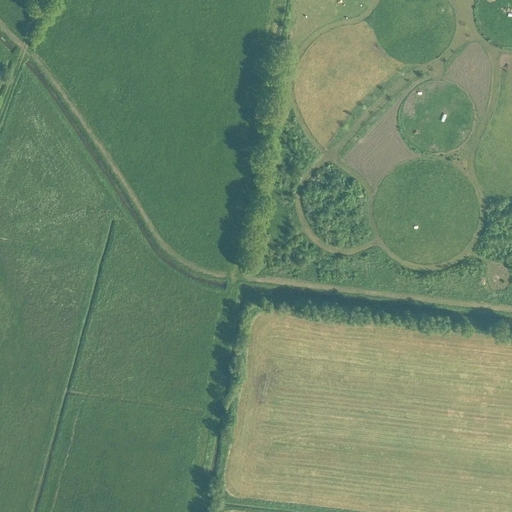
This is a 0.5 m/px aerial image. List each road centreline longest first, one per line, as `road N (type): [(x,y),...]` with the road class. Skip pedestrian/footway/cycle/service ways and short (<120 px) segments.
road 1 (track): [(195,511),(278,0)]
road 2 (track): [(0,25),(47,75),(153,233),(186,264),(234,278)]
